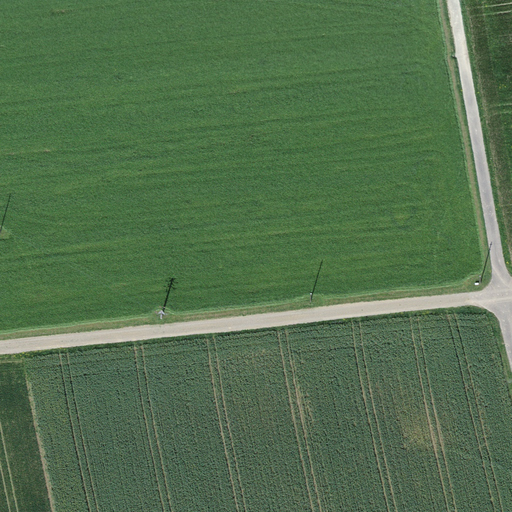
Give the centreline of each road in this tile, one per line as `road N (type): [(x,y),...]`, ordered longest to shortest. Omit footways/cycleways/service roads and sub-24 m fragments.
road 1 (unclassified): [(0,346),(511,293)]
road 2 (track): [(511,351),(446,0)]
